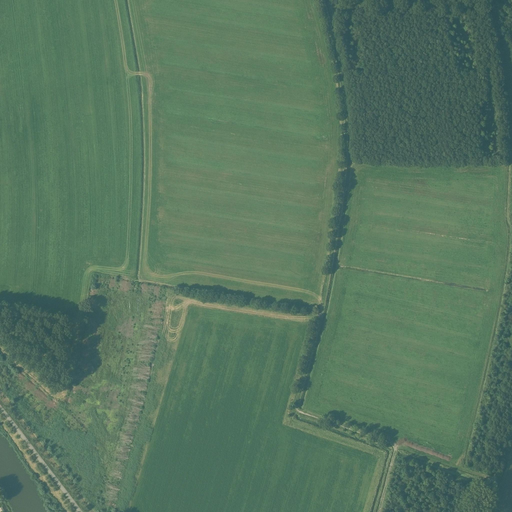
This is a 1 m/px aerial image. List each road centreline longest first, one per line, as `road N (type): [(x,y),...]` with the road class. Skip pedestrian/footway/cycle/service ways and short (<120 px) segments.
road 1 (track): [(321,0),(346,104),(342,179),(296,411),(397,447)]
road 2 (unclassified): [(79,511),(0,407)]
